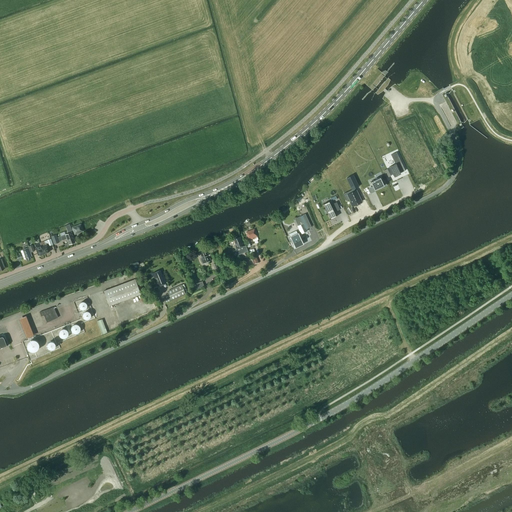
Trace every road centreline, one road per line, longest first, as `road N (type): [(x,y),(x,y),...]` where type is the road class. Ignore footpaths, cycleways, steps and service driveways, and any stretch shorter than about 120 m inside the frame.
road 1 (residential): [(22,390),(439,190),(458,155),(435,100),(399,99),(381,87)]
road 2 (tertiary): [(127,511),(368,390),(511,293)]
road 3 (primary): [(228,185),(328,110),(424,0)]
road 4 (primary): [(0,286),(141,231)]
road 5 (primary): [(138,223),(0,282)]
road 6 (residential): [(0,277),(92,241),(131,209)]
